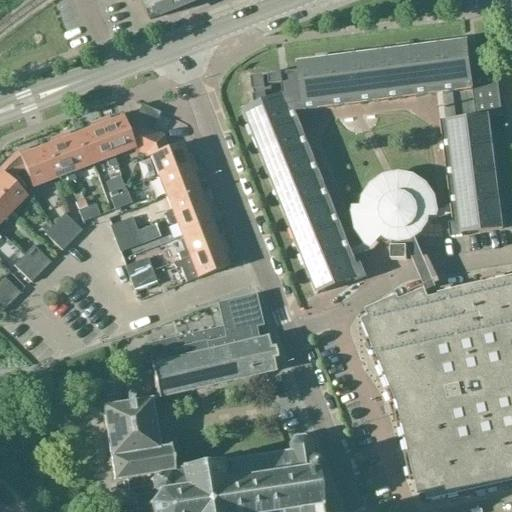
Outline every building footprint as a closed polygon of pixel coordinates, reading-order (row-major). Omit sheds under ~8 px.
[(130,0),(131,0),(132,0),(142,0),(151,21),(203,0),(130,0)] [(467,42),(298,64),(299,73),(300,78),(302,92),(303,105),(322,103),(321,100),(330,99),(331,102),(349,99),(349,97),(358,95),(358,98),(377,96),(377,93),(386,92),(386,95),(405,92),(405,89),(414,88),(414,91),(433,89),(432,86),(441,85),(442,87),(460,85),(460,82),(469,81),(469,84),(472,84),(473,91),(476,119),(447,122),(461,230),(461,235),(451,237),(451,239),(463,238),(463,235),(502,230),(500,213),(497,213),(495,203),(499,203),(497,185),(493,186),(492,175),(495,175),(493,157),(490,158),(488,147),(492,147),(490,130),(486,130),(485,119),(502,117),(497,73),(471,76),(467,42)] [(264,78),(251,79),(253,92),(254,92),(255,97),(254,97),(255,107),(273,99),(282,96),(288,93),(302,92),(300,78),(299,73),(287,75),(287,76),(282,76),(282,75),(269,77),(269,78),(264,79),(264,78)] [(255,107),(244,111),(244,113),(248,111),(252,122),(248,123),(255,139),(258,138),(262,148),(259,149),(265,165),(269,164),(273,174),(269,175),(276,191),(279,190),(283,200),(280,201),(286,217),(290,216),(293,226),(290,227),(297,243),(300,242),(304,252),(301,253),(307,269),(310,268),(314,278),(311,279),(317,295),(355,280),(356,279),(354,275),(282,96),(273,99),(255,107)] [(137,115),(123,121),(123,119),(110,123),(109,119),(99,122),(113,158),(134,150),(136,155),(139,154),(142,155),(152,133),(160,115),(141,106),(137,115)] [(113,158),(99,122),(90,126),(92,130),(81,134),(93,166),(106,161),(108,167),(112,169),(117,167),(113,158)] [(150,157),(158,178),(194,164),(190,155),(186,157),(181,145),(168,150),(163,138),(152,133),(142,155),(144,156),(146,159),(150,157)] [(73,174),(93,166),(81,134),(70,139),(68,134),(59,138),(73,174)] [(41,150),(40,150),(52,182),(53,181),(66,176),(68,184),(76,181),(73,174),(59,138),(50,141),(52,146),(41,150)] [(18,154),(10,160),(19,174),(25,172),(31,189),(52,182),(40,150),(30,154),(28,150),(18,154)] [(0,203),(11,214),(26,198),(21,193),(25,189),(15,177),(7,163),(0,170),(0,203)] [(166,198),(197,186),(193,175),(198,174),(194,164),(158,178),(166,198)] [(364,212),(355,212),(359,230),(369,244),(369,245),(381,233),(389,238),(391,239),(391,261),(407,261),(406,247),(406,239),(409,238),(413,235),(418,232),(424,223),(425,214),(434,214),(434,212),(431,200),(423,188),(412,181),(398,178),(385,181),(374,189),(366,200),(364,212)] [(166,221),(209,205),(206,196),(201,197),(197,186),(166,198),(171,211),(166,213),(164,217),(166,221)] [(127,194),(119,197),(123,208),(131,205),(127,194)] [(123,208),(119,197),(110,200),(114,212),(123,208)] [(75,205),(78,213),(83,224),(91,221),(87,210),(83,202),(75,205)] [(0,224),(11,214),(0,203),(0,224)] [(181,239),(213,227),(209,216),(213,214),(209,205),(166,221),(168,226),(172,227),(176,226),(181,239)] [(95,206),(87,210),(91,221),(99,217),(95,206)] [(64,216),(54,226),(72,243),(81,233),(64,216)] [(132,220),(109,228),(114,241),(137,233),(132,220)] [(450,225),(449,225),(451,237),(461,235),(461,230),(457,231),(456,224),(450,225)] [(72,243),(54,226),(45,236),(62,253),(72,243)] [(213,227),(181,239),(189,260),(225,245),(221,236),(217,238),(213,227)] [(137,233),(114,241),(119,254),(127,251),(141,246),(142,246),(137,233)] [(189,260),(173,266),(176,270),(180,269),(186,285),(229,268),(224,256),(228,254),(225,246),(189,260)] [(33,247),(23,258),(40,274),(50,264),(33,247)] [(40,274),(23,258),(13,267),(31,284),(40,274)] [(125,268),(130,282),(152,273),(147,260),(125,268)] [(358,273),(354,275),(356,279),(355,280),(356,282),(367,278),(366,276),(361,265),(355,267),(358,273)] [(157,286),(152,273),(130,282),(135,295),(157,286)] [(365,342),(375,366),(377,365),(389,392),(386,393),(392,406),(398,403),(401,412),(395,414),(398,427),(400,427),(407,455),(404,456),(410,481),(417,479),(421,496),(428,495),(430,502),(447,498),(448,505),(473,499),(472,497),(501,490),(502,492),(511,487),(511,281),(508,282),(506,276),(481,281),(482,284),(453,291),(453,288),(439,291),(440,293),(437,294),(425,297),(421,288),(409,293),(410,296),(368,313),(371,320),(364,323),(371,339),(365,342)] [(3,278),(0,281),(0,295),(10,305),(20,295),(3,278)] [(10,305),(0,295),(0,314),(0,315),(10,305)] [(254,298),(218,306),(222,329),(148,346),(152,365),(150,366),(157,399),(274,372),(271,361),(275,360),(273,348),(269,349),(266,338),(256,340),(253,329),(261,327),(254,298)] [(105,403),(120,400),(117,382),(102,385),(105,403)] [(114,482),(155,476),(173,474),(173,472),(169,448),(157,450),(150,401),(103,409),(114,482)] [(180,471),(173,472),(173,474),(155,476),(151,481),(149,481),(149,483),(152,484),(152,487),(133,491),(136,511),(320,511),(320,508),(322,508),(322,505),(319,505),(318,497),(324,496),(321,480),(315,480),(314,471),(315,470),(316,467),(316,466),(315,464),(312,461),(310,453),(313,452),(313,449),(310,450),(309,444),(311,443),(309,441),(308,442),(302,438),(303,436),(300,435),(300,438),(294,439),(292,436),(290,438),(291,440),(288,445),(286,445),(285,447),(287,447),(289,453),(273,455),(272,453),(269,454),(270,456),(255,459),(255,456),(252,457),(252,459),(237,461),(237,458),(234,458),(234,460),(219,462),(219,461),(216,462),(216,465),(183,470),(183,467),(180,468),(180,471)]
